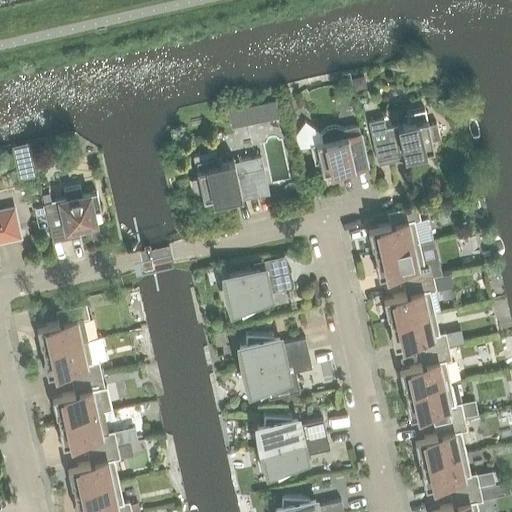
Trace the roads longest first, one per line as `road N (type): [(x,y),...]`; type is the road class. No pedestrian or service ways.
road 1 (residential): [(0,291),(324,219)]
road 2 (residential): [(389,511),(324,219)]
road 3 (residential): [(36,511),(0,346)]
